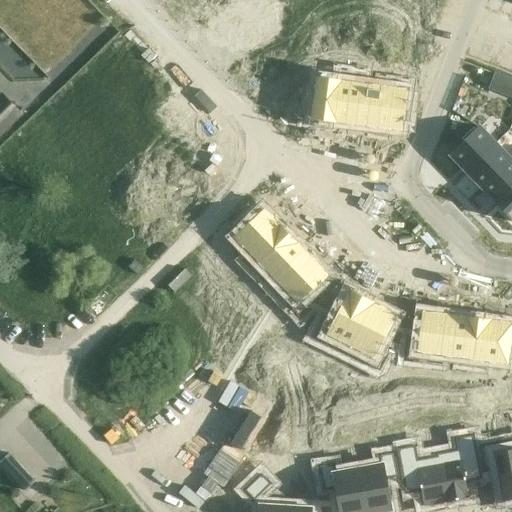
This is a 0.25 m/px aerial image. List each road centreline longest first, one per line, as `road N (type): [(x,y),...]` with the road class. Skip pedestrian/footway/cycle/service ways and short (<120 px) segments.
road 1 (residential): [(39,385),(279,151)]
road 2 (residential): [(297,173),(381,252),(485,267)]
road 3 (residential): [(135,0),(279,151)]
road 4 (residential): [(408,179),(476,0)]
road 5 (residential): [(160,511),(39,385)]
